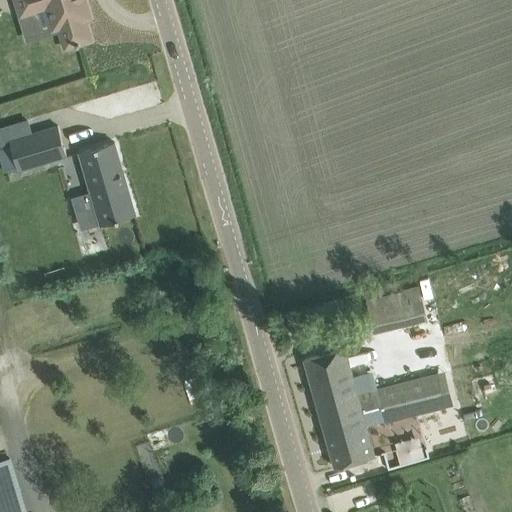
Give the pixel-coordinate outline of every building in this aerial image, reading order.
[(91,18),(85,0),(15,0),(21,16),(47,8),(53,29),(59,27),(60,30),(65,48),(91,40),(85,19),(91,18)] [(0,141),(0,174),(47,161),(39,130),(0,141)] [(101,224),(136,214),(115,142),(79,152),(101,224)] [(324,353),(305,359),(335,467),(375,456),(366,424),(385,419),(385,422),(446,406),(437,373),(358,394),(345,348),(324,353)] [(26,511),(11,458),(0,460),(0,511),(26,511)]
